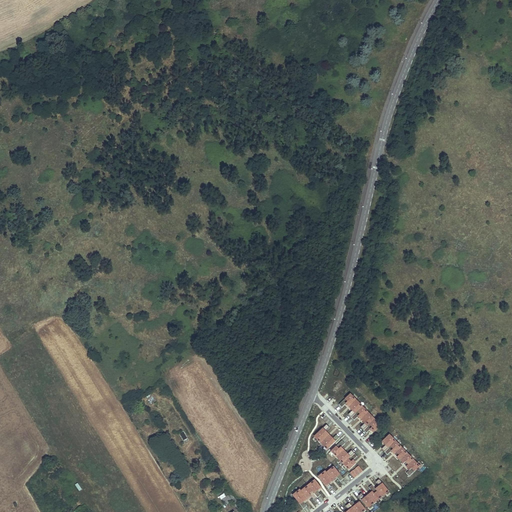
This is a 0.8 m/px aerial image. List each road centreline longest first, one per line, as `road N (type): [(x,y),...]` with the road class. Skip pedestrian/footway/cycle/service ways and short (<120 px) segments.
road 1 (unclassified): [(310,396),(346,291),(390,107),(437,0)]
road 2 (unclassified): [(266,511),(310,396)]
